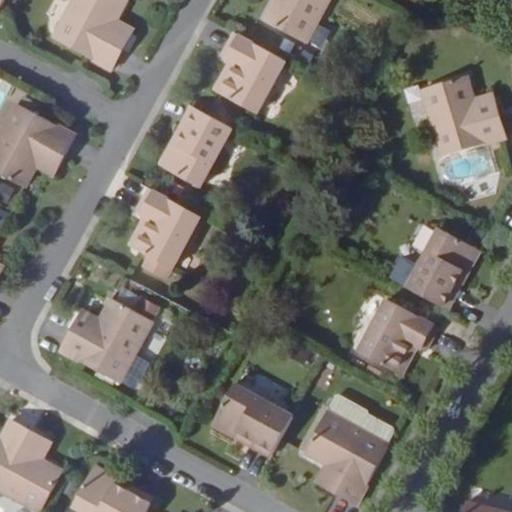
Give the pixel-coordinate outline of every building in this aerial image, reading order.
[(114,29),(119,20),(130,0),(78,0),(58,39),(114,70),(132,38),(114,29)] [(307,42),(330,0),(277,0),(267,20),(307,42)] [(136,30),(119,20),(114,29),(132,38),(136,30)] [(286,59),(237,32),(224,56),(232,61),(237,63),(221,92),(257,111),(286,59)] [(237,63),(232,61),(217,89),(221,92),(237,63)] [(478,109),(475,101),(468,77),(424,89),(444,158),(488,144),(491,150),(503,146),(501,140),(506,139),(495,104),(478,109)] [(493,96),(475,101),(478,109),(495,104),(493,96)] [(44,159),(61,168),(79,137),(21,106),(0,144),(0,173),(28,189),(41,166),(44,159)] [(201,109),(195,106),(175,142),(181,146),(201,109)] [(181,146),(175,142),(163,165),(203,187),(235,129),(201,109),(181,146)] [(58,176),(61,168),(44,159),(41,166),(58,176)] [(201,215),(151,188),(139,212),(147,216),(152,219),(136,248),(172,268),(201,215)] [(152,219),(147,216),(131,245),(136,248),(152,219)] [(464,271),(468,273),(482,251),(441,229),(409,287),(444,306),(464,271)] [(444,306),(449,309),(468,273),(464,271),(444,306)] [(80,319),(63,351),(121,383),(155,321),(114,299),(102,321),(98,329),(80,319)] [(414,343),(419,346),(427,350),(440,327),(389,299),(361,351),(398,371),(414,343)] [(85,311),(80,319),(98,329),(102,321),(85,311)] [(403,374),(419,346),(414,343),(398,371),(403,374)] [(278,452),(297,417),(240,387),(218,426),(239,438),(242,433),(278,452)] [(329,488),(359,504),(391,446),(331,414),(309,455),(330,466),(338,471),(329,488)] [(0,488),(43,511),(66,471),(45,460),(37,456),(46,439),(15,422),(0,449),(0,488)] [(275,458),(278,452),(242,433),(239,438),(275,458)] [(54,444),(46,439),(37,456),(45,460),(54,444)] [(338,471),(330,466),(321,484),(329,488),(338,471)] [(75,508),(83,511),(149,511),(153,505),(119,487),(122,481),(97,467),(75,508)] [(119,487),(153,505),(156,500),(122,481),(119,487)] [(511,511),(465,501),(462,511),(511,511)]
